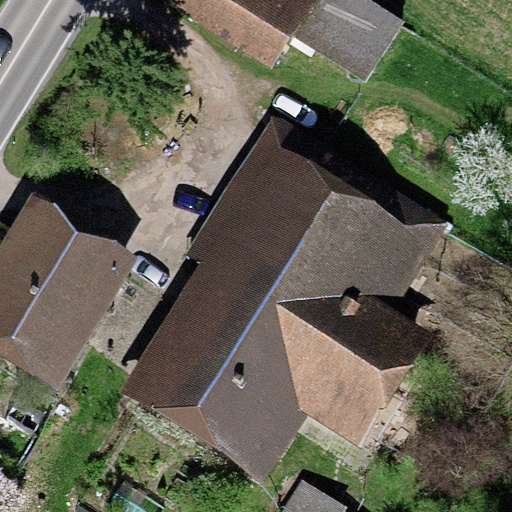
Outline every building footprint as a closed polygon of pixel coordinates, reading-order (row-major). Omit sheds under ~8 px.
[(316,4),(309,0),(153,0),(152,1),(272,75),(297,36),(316,4)] [(318,0),(316,4),(297,36),(374,82),(408,25),(366,0),(318,0)] [(441,230),(271,131),(112,400),(254,483),(295,414),(359,452),(429,334),(393,312),(441,230)] [(129,265),(26,201),(0,243),(0,371),(46,400),(129,265)] [(342,511),(296,485),(280,511),(342,511)]
